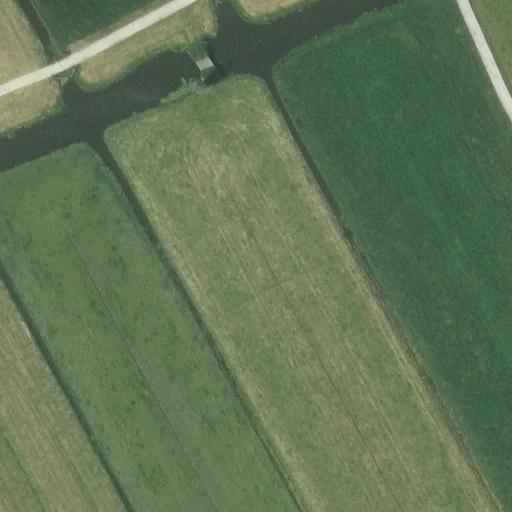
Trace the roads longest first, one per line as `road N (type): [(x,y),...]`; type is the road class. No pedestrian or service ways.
road 1 (track): [(0,93),(189,0)]
road 2 (track): [(511,114),(460,0)]
